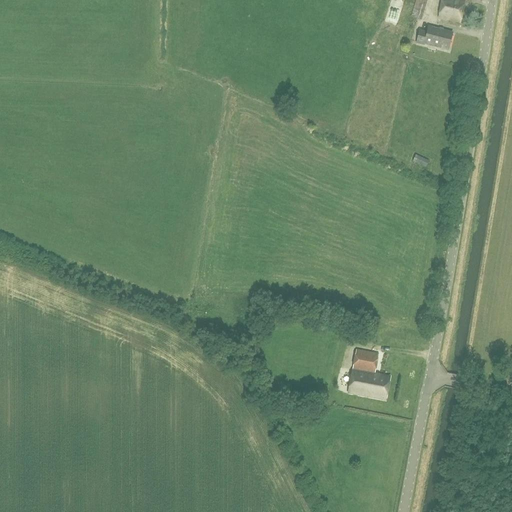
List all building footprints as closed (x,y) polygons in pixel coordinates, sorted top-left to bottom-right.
[(415,0),(410,17),(421,20),(426,0),(415,0)] [(442,0),(438,18),(460,23),(465,2),(456,0),(442,0)] [(392,24),(400,10),(396,8),(388,22),(392,24)] [(424,44),(448,50),(452,34),(428,27),(427,32),(419,31),(416,43),(424,45),(424,44)] [(428,161),(415,156),(413,162),(426,167),(428,161)] [(348,394),(385,401),(389,377),(374,375),(378,355),(355,351),(348,394)]
